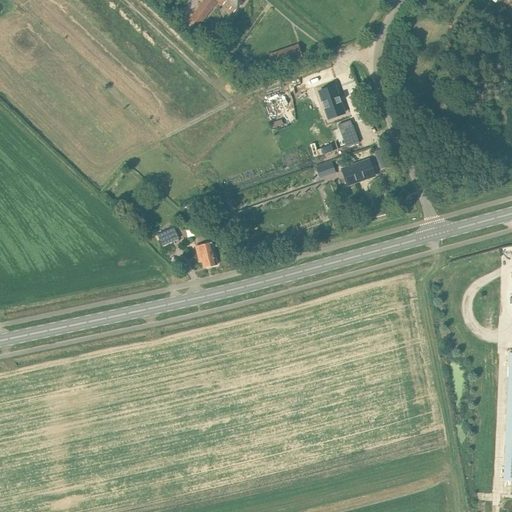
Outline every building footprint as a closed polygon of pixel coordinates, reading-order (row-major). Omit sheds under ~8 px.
[(203,0),(187,22),(197,29),(217,1),(233,13),(242,0),(203,0)] [(302,57),(298,44),(268,54),(272,67),(302,57)] [(336,116),(343,113),(344,113),(341,103),(341,102),(339,97),(335,87),(335,86),(334,86),(334,87),(327,89),(320,92),(319,92),(322,102),(324,109),(325,109),(328,118),(328,119),(329,118),(336,116)] [(352,125),(350,120),(338,125),(346,147),(359,143),(352,125)] [(385,157),(377,160),(380,168),(388,166),(385,157)] [(374,175),(369,160),(342,169),(347,185),(374,175)] [(347,201),(336,205),(342,224),(354,220),(347,201)] [(162,246),(179,238),(174,227),(157,234),(162,246)] [(202,261),(204,268),(217,264),(212,243),(195,247),(199,261),(202,261)]
